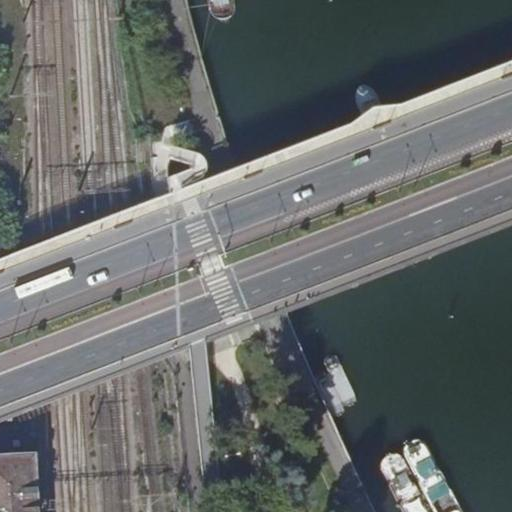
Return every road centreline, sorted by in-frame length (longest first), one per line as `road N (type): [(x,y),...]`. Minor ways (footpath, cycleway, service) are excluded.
road 1 (primary): [(511,104),(0,304)]
road 2 (primary): [(0,388),(511,190)]
